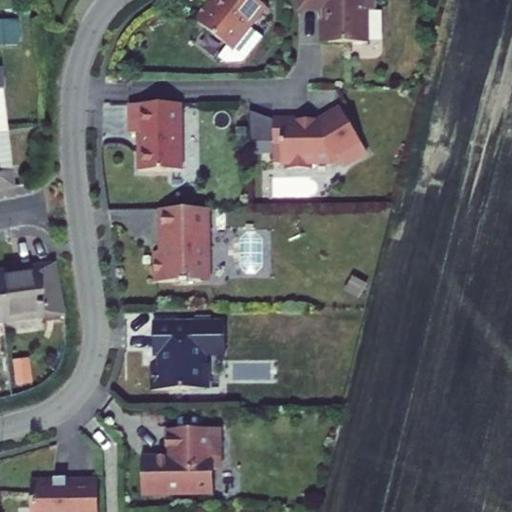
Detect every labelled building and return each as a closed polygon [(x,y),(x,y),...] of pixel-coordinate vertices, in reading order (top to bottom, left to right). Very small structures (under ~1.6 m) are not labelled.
[(225,62),(258,19),(232,0),(217,0),(205,17),(201,13),(186,33),(225,62)] [(337,0),(295,0),(296,24),(320,24),(321,34),(318,34),(318,57),(365,56),(364,23),(371,23),(370,0),(351,0),(337,0)] [(342,113),(317,128),(298,128),(298,125),(274,126),(275,148),(283,148),(283,168),(289,168),(289,174),(312,174),(312,168),(332,167),(339,163),(341,166),(349,168),(367,157),(342,113)] [(250,114),(250,149),(275,148),(274,126),(250,114)] [(172,119),(121,120),(121,149),(130,148),(131,186),(174,185),(172,119)] [(6,145),(0,146),(0,203),(14,200),(6,145)] [(198,224),(152,225),(153,251),(156,254),(157,267),(148,268),(149,298),(175,297),(175,300),(182,300),(182,297),(195,297),(201,290),(200,267),(199,267),(199,256),(204,250),(203,240),(198,235),(198,224)] [(31,291),(3,294),(7,333),(32,330),(33,337),(68,334),(62,280),(30,283),(31,291)] [(218,340),(145,341),(146,369),(154,369),(154,382),(147,382),(147,406),(200,405),(200,380),(196,380),(197,368),(219,368),(218,340)] [(213,445),(161,446),(161,474),(136,474),(137,511),(208,510),(207,486),(214,480),(213,445)] [(48,496),(48,499),(25,500),(25,511),(92,511),(92,499),(61,499),(61,496),(48,496)]
